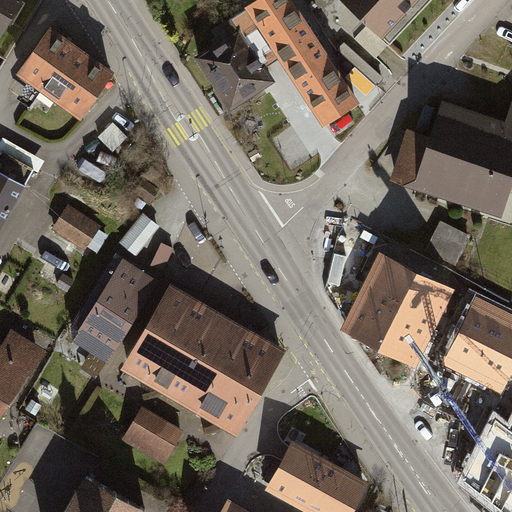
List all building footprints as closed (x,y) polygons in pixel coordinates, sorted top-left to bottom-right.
[(0,0),(0,35),(21,0),(0,0)] [(434,0),(344,0),(392,45),(434,0)] [(18,77),(75,119),(110,72),(52,30),(18,77)] [(237,34),(199,59),(231,108),(270,83),(237,34)] [(511,125),(511,77),(511,78),(493,117),(511,125)] [(511,127),(436,101),(408,182),(502,216),(511,184),(511,127)] [(0,233),(24,188),(0,175),(0,233)] [(53,231),(85,252),(101,226),(70,206),(53,231)] [(157,226),(143,215),(123,241),(137,253),(157,226)] [(431,250),(463,260),(472,230),(441,220),(431,250)] [(162,240),(155,263),(168,267),(176,245),(162,240)] [(384,256),(346,331),(416,365),(453,290),(384,256)] [(156,283),(123,262),(76,335),(109,357),(156,283)] [(174,291),(131,366),(237,427),(280,352),(174,291)] [(511,318),(482,303),(455,359),(511,386),(511,318)] [(4,349),(0,346),(0,399),(13,408),(49,351),(16,331),(4,349)] [(0,428),(13,408),(0,399),(0,428)] [(139,406),(120,441),(167,467),(186,431),(139,406)] [(511,511),(511,415),(501,407),(461,486),(496,511),(511,511)] [(273,480),(330,511),(348,511),(364,483),(293,444),(273,480)] [(87,476),(66,511),(143,511),(145,509),(87,476)] [(247,511),(227,501),(221,511),(247,511)]
